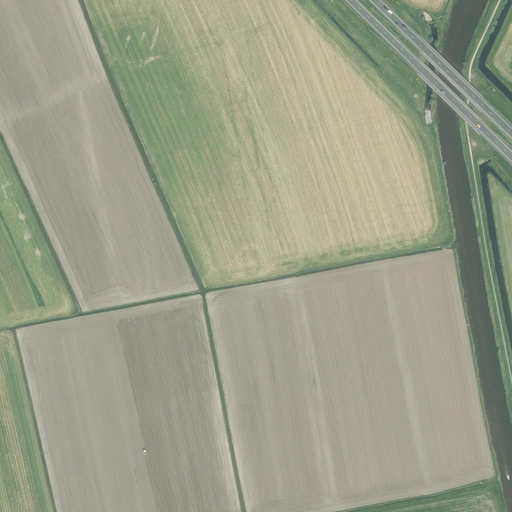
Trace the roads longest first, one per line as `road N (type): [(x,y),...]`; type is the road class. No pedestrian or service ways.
road 1 (trunk): [(351,0),(511,156)]
road 2 (trunk): [(511,133),(375,0)]
